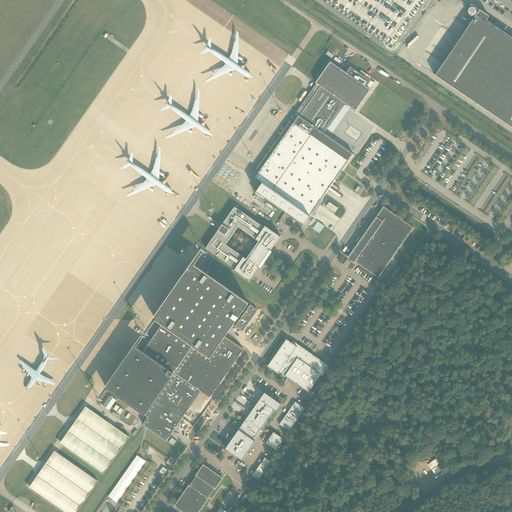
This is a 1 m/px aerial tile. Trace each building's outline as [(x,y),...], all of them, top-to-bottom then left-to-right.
[(325,0),(394,47),(426,0),(325,0)] [(435,75),(434,74),(434,75),(511,127),(511,38),(486,21),(489,16),(483,12),(479,10),(471,4),(470,6),(471,5),(479,10),(477,13),(435,75)] [(294,121),(293,123),(348,161),(353,154),(323,133),(331,123),(333,125),(335,122),(333,120),(344,103),(346,104),(345,105),(349,108),(350,107),(355,111),(356,111),(370,90),(368,88),(366,87),(367,86),(370,81),(366,78),(365,77),(350,67),(346,73),(344,72),(341,70),(330,62),(329,63),(315,83),(316,83),(319,86),(320,86),(313,96),(309,103),(299,116),(298,115),(294,121)] [(310,216),(318,203),(325,194),(335,179),(348,161),(293,123),(255,178),(262,183),(310,216)] [(310,216),(262,183),(256,192),(255,193),(256,194),(264,199),(265,198),(278,207),(281,209),(303,225),(308,219),(310,216)] [(326,206),(335,213),(338,208),(329,202),(326,206)] [(348,257),(347,258),(354,263),(355,262),(357,263),(360,265),(376,276),(378,278),(391,260),(393,257),(403,242),(405,239),(407,237),(413,227),(383,206),(379,212),(376,217),(358,242),(357,244),(348,257)] [(226,263),(235,269),(234,271),(249,281),(259,267),(258,267),(252,263),(246,259),(243,257),(243,256),(226,245),(232,235),(238,227),(255,239),(255,240),(258,241),(266,247),(267,248),(270,250),(280,236),(265,226),(264,227),(257,222),(242,212),(241,211),(239,210),(234,207),(221,226),(218,230),(205,248),(211,253),(213,254),(219,258),(226,263)] [(286,226),(290,221),(288,219),(289,217),(284,213),(279,221),(286,226)] [(324,226),(318,221),(312,229),(319,234),(324,226)] [(205,273),(193,264),(192,263),(192,264),(191,263),(191,264),(179,281),(172,290),(166,300),(153,317),(154,318),(155,319),(162,324),(209,357),(224,336),(229,329),(236,320),(248,303),(208,275),(205,273)] [(399,266),(386,284),(388,285),(401,268),(399,266)] [(250,305),(239,322),(235,327),(242,332),(258,310),(250,305)] [(209,357),(162,324),(143,351),(174,373),(144,415),(147,417),(148,417),(143,425),(144,426),(166,441),(170,435),(201,391),(209,397),(238,356),(241,352),(243,349),(228,339),(224,336),(209,357)] [(329,366),(297,344),(294,341),(292,343),(291,343),(286,339),(268,366),(274,371),(275,369),(308,392),(320,375),(322,376),(329,366)] [(105,387),(106,389),(129,404),(143,414),(144,415),(174,373),(143,351),(136,346),(135,346),(134,345),(120,366),(105,387)] [(341,354),(339,352),(332,361),(335,363),(341,354)] [(328,353),(323,359),(330,364),(334,357),(328,353)] [(264,393),(239,430),(225,449),(242,460),(263,431),(261,429),(274,410),(276,411),(281,404),(264,393)] [(295,402),(279,424),(289,431),(304,408),(295,402)] [(129,436),(85,405),(71,425),(59,443),(103,473),(129,436)] [(266,443),(276,450),(283,439),(273,432),(266,443)] [(75,511),(98,480),(54,450),(41,469),(28,487),(32,490),(64,511),(75,511)] [(252,476),(258,480),(271,462),(265,458),(252,476)] [(203,464),(196,475),(195,475),(196,476),(189,485),(174,506),(183,511),(198,511),(208,498),(207,498),(214,488),(215,489),(222,478),(203,464)]
